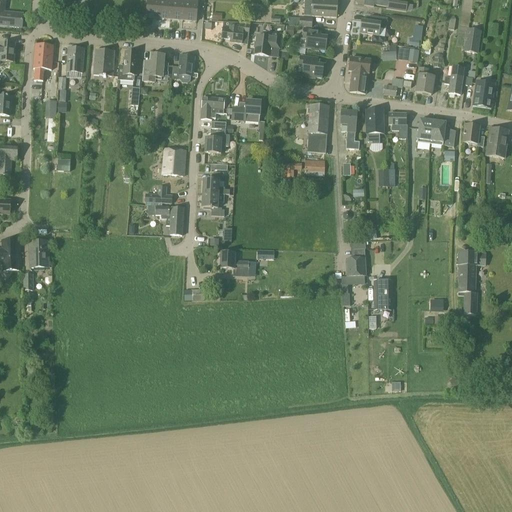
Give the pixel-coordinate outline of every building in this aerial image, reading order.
[(0,0),(0,26),(22,29),(24,15),(4,13),(6,1),(0,0)] [(147,0),(146,16),(146,18),(158,19),(159,0),(147,0)] [(159,0),(158,19),(171,20),(173,0),(171,0),(167,0),(159,0)] [(173,0),(171,20),(184,21),(185,2),(184,1),(176,1),(175,0),(171,0),(173,0)] [(183,0),(184,1),(185,2),(184,21),(197,22),(198,3),(188,2),(188,0),(183,0)] [(304,8),(304,17),(311,17),(311,18),(336,19),(338,0),(333,0),(312,0),(312,8),(304,8)] [(374,0),(374,6),(386,8),(388,8),(389,1),(389,0),(374,0)] [(400,2),(398,12),(406,13),(407,5),(408,4),(400,2)] [(370,16),(369,23),(362,22),(360,35),(379,37),(380,29),(386,30),(387,19),(370,16)] [(290,18),(289,26),(300,27),(312,28),(313,19),(300,19),(290,18)] [(223,28),(222,40),(231,41),(230,43),(235,44),(242,45),(243,36),(249,37),(250,34),(250,26),(251,25),(241,24),(240,29),(231,28),(231,29),(223,28)] [(286,27),(285,35),(293,36),(294,27),(286,27)] [(304,29),(302,39),(300,38),(300,47),(306,47),(306,48),(311,49),(311,51),(319,52),(319,51),(325,51),(327,38),(318,37),(318,31),(304,29)] [(465,52),(472,54),(472,57),(476,57),(477,54),(480,34),(468,32),(465,52)] [(257,37),(254,55),(269,57),(270,48),(279,49),(281,36),(273,36),(273,35),(263,33),(262,38),(257,37)] [(410,39),(409,46),(419,47),(420,40),(410,39)] [(0,62),(13,64),(14,44),(1,43),(0,47),(0,46),(0,62)] [(33,70),(34,70),(35,70),(34,82),(43,83),(44,71),(51,71),(53,48),(35,46),(33,70)] [(390,52),(382,53),(382,62),(397,61),(396,46),(389,46),(390,52)] [(82,74),(84,50),(69,49),(67,72),(82,74)] [(419,51),(409,49),(407,61),(407,62),(417,64),(419,51)] [(112,78),(115,52),(96,51),(94,76),(112,78)] [(136,77),(138,54),(125,53),(124,67),(119,66),(118,81),(135,82),(135,77),(136,77)] [(145,64),(143,83),(155,84),(156,82),(168,83),(169,65),(164,64),(164,57),(151,55),(150,64),(145,64)] [(443,56),(436,55),(433,68),(441,69),(443,56)] [(181,57),(180,68),(173,67),(171,80),(180,81),(182,84),(187,84),(190,82),(190,77),(192,77),(194,58),(181,57)] [(315,59),(300,57),(299,67),(303,68),(302,76),(307,77),(307,79),(316,80),(316,78),(322,79),(323,66),(314,65),(315,59)] [(370,61),(350,58),(349,72),(352,72),(351,77),(356,78),(356,80),(364,81),(365,74),(369,74),(370,61)] [(449,79),(448,86),(450,86),(449,88),(461,90),(464,70),(453,68),(451,79),(449,79)] [(419,69),(418,76),(419,76),(416,94),(431,96),(434,78),(426,77),(427,70),(419,69)] [(402,73),(401,80),(407,81),(413,82),(414,75),(408,74),(402,73)] [(356,78),(351,77),(349,93),(363,95),(364,81),(356,80),(356,78)] [(57,101),(57,103),(65,103),(66,92),(65,92),(66,79),(59,78),(58,91),(57,101)] [(491,110),(494,85),(476,82),(473,107),(491,110)] [(385,86),(383,96),(396,97),(397,89),(397,88),(392,87),(385,86)] [(461,90),(449,88),(448,95),(460,96),(461,90)] [(132,89),(131,106),(138,107),(140,89),(132,89)] [(0,116),(10,117),(11,98),(0,97),(0,116)] [(201,109),(201,120),(212,121),(212,119),(216,119),(216,115),(223,116),(225,100),(202,98),(201,109)] [(46,102),(45,119),(55,119),(56,103),(46,102)] [(232,121),(245,122),(259,124),(261,104),(246,102),(246,109),(233,108),(232,121)] [(58,104),(58,113),(65,114),(66,105),(58,104)] [(309,130),(307,153),(326,154),(327,136),(329,108),(310,106),(309,130)] [(380,146),(380,135),(384,135),(383,111),(366,111),(366,135),(367,135),(367,144),(372,144),(372,146),(380,146)] [(341,133),(347,133),(346,143),(355,143),(355,134),(357,114),(341,113),(340,125),(341,133)] [(389,126),(392,126),(392,132),(399,132),(399,139),(408,139),(408,126),(406,126),(406,116),(389,115),(389,126)] [(430,145),(433,122),(420,121),(417,143),(430,145)] [(433,122),(430,145),(454,148),(455,134),(444,133),(446,124),(433,122)] [(465,126),(463,144),(477,145),(477,148),(483,149),(485,138),(479,138),(480,128),(465,126)] [(504,159),(508,132),(490,129),(486,157),(504,159)] [(205,139),(205,154),(221,155),(221,146),(225,146),(226,133),(211,132),(211,140),(210,140),(205,139)] [(126,145),(125,155),(134,156),(134,146),(126,145)] [(0,148),(0,175),(11,176),(12,162),(17,162),(18,149),(0,148)] [(184,152),(166,150),(163,176),(183,177),(184,152)] [(450,152),(445,152),(444,161),(450,161),(454,162),(454,153),(450,152)] [(325,161),(305,161),(305,172),(324,173),(325,161)] [(282,165),(282,179),(294,179),(294,171),(302,171),(302,164),(292,164),(292,165),(282,165)] [(203,181),(202,195),(219,196),(224,196),(229,196),(230,191),(225,191),(225,189),(219,189),(219,182),(223,182),(224,174),(214,174),(213,181),(203,181)] [(145,195),(145,204),(157,204),(172,205),(172,197),(166,196),(167,188),(158,187),(158,196),(145,195)] [(219,196),(202,195),(202,209),(211,209),(211,217),(224,218),(225,211),(222,211),(222,209),(218,208),(218,203),(224,203),(224,196),(219,196)] [(0,215),(10,216),(11,201),(0,200),(0,215)] [(166,227),(170,227),(170,236),(182,237),(184,210),(172,209),(171,217),(170,217),(170,207),(155,207),(155,208),(148,208),(148,217),(161,217),(161,221),(166,221),(166,227)] [(0,249),(0,264),(3,264),(3,272),(19,271),(19,263),(18,263),(18,241),(2,242),(3,250),(0,249)] [(48,243),(29,243),(30,269),(49,269),(48,243)] [(346,259),(347,278),(366,277),(365,259),(365,250),(354,251),(354,259),(346,259)] [(274,252),(266,252),(266,261),(274,261),(274,252)] [(221,253),(220,270),(234,270),(233,277),(248,277),(249,262),(235,262),(235,254),(221,253)] [(458,294),(458,297),(464,297),(464,300),(467,300),(467,315),(477,316),(477,294),(475,294),(476,267),(486,267),(487,255),(477,254),(459,253),(458,266),(457,294),(458,294)] [(23,275),(23,291),(33,291),(33,275),(23,275)] [(390,282),(374,282),(375,312),(391,312),(390,282)] [(191,301),(191,302),(204,302),(204,292),(191,292),(191,301)] [(431,301),(430,313),(443,313),(443,301),(431,301)] [(25,370),(25,382),(36,381),(35,369),(25,370)] [(451,381),(449,382),(455,394),(456,393),(468,387),(462,375),(455,379),(453,376),(449,378),(451,381)]
